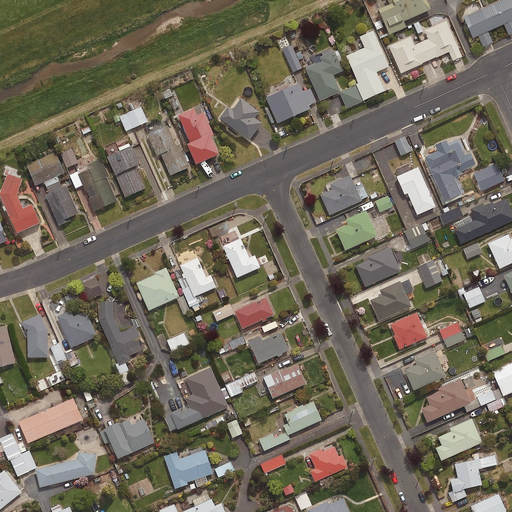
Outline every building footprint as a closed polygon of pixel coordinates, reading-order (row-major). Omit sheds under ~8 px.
[(425,0),(386,0),(389,6),(377,12),(388,36),(406,28),(403,23),(430,11),(425,0)] [(511,0),(504,0),(462,19),(472,40),(511,22),(511,0)] [(410,37),(387,47),(400,75),(448,53),(452,62),(462,58),(446,22),(424,32),(428,40),(414,46),(410,37)] [(419,22),(413,24),(417,35),(423,32),(419,22)] [(373,32),(359,38),(363,49),(345,57),(364,101),(384,92),(376,74),(388,68),(373,32)] [(302,69),(292,45),(283,49),(292,73),(302,69)] [(321,63),(305,70),(319,102),(340,93),(332,77),(343,72),(333,52),(319,58),(321,63)] [(298,84),(265,99),(276,125),(310,111),(298,84)] [(362,102),(355,87),(340,93),(347,109),(362,102)] [(229,106),(220,118),(250,140),(263,122),(256,117),(260,111),(242,98),(234,110),(229,106)] [(147,123),(141,108),(119,117),(126,132),(147,123)] [(194,108),(178,115),(190,142),(187,143),(196,164),(219,154),(211,135),(214,134),(204,112),(197,115),(194,108)] [(91,125),(81,130),(84,135),(93,131),(91,125)] [(168,126),(148,135),(157,156),(161,154),(171,175),(190,166),(180,144),(177,145),(168,126)] [(410,152),(404,138),(395,142),(401,156),(410,152)] [(446,142),(435,147),(437,152),(424,158),(436,184),(453,176),(454,179),(462,175),(461,172),(475,166),(470,155),(464,157),(458,144),(448,148),(446,142)] [(396,157),(391,144),(381,148),(386,161),(396,157)] [(133,145),(107,156),(126,197),(146,188),(136,166),(141,164),(133,145)] [(61,154),(67,169),(78,164),(72,150),(61,154)] [(56,152),(27,164),(36,185),(45,181),(50,194),(46,195),(59,225),(71,220),(70,218),(79,214),(67,185),(63,187),(58,176),(65,173),(56,152)] [(101,159),(87,165),(89,169),(78,174),(85,190),(93,187),(97,195),(89,198),(95,210),(117,201),(106,177),(109,176),(101,159)] [(32,204),(24,208),(17,194),(23,179),(8,174),(0,193),(0,195),(18,233),(40,223),(32,204)] [(350,177),(330,186),(332,191),(320,196),(329,216),(361,202),(350,177)] [(444,217),(461,210),(455,195),(446,199),(449,207),(441,210),(444,217)] [(392,207),(387,197),(375,202),(380,213),(392,207)] [(511,221),(511,212),(506,199),(494,205),(493,202),(483,206),(482,204),(470,210),(475,221),(454,230),(461,245),(511,221)] [(461,210),(444,217),(447,224),(464,217),(461,210)] [(366,211),(345,220),(348,226),(336,231),(345,251),(378,237),(366,211)] [(230,230),(227,223),(211,230),(215,237),(230,230)] [(412,229),(404,232),(412,249),(428,242),(425,234),(416,238),(412,229)] [(508,235),(487,245),(499,270),(511,263),(511,239),(510,240),(508,235)] [(240,239),(223,247),(237,279),(260,268),(254,256),(249,259),(240,239)] [(481,254),(477,244),(463,250),(468,260),(481,254)] [(389,248),(367,258),(368,261),(355,267),(365,288),(401,273),(389,248)] [(197,258),(179,266),(194,298),(216,288),(211,276),(206,278),(197,258)] [(442,282),(434,262),(419,267),(427,288),(442,282)] [(179,298),(166,268),(155,273),(156,275),(136,284),(148,312),(179,298)] [(511,272),(503,277),(511,295),(511,272)] [(102,295),(95,279),(80,285),(87,301),(102,295)] [(400,282),(380,291),(382,296),(370,301),(379,322),(411,308),(400,282)] [(485,302),(479,288),(463,294),(470,309),(485,302)] [(266,298),(234,312),(242,330),(274,316),(266,298)] [(113,302),(98,303),(98,321),(119,367),(131,361),(130,357),(144,351),(134,327),(121,333),(114,317),(113,302)] [(233,315),(229,305),(212,312),(217,322),(233,315)] [(71,312),(57,318),(71,349),(98,338),(86,312),(73,317),(71,312)] [(40,314),(21,323),(27,336),(27,359),(48,358),(48,331),(40,314)] [(416,314),(390,325),(395,336),(393,337),(399,351),(427,338),(416,314)] [(464,340),(457,324),(440,331),(447,348),(464,340)] [(6,326),(0,327),(0,367),(15,364),(6,326)] [(260,337),(248,343),(258,365),(288,351),(280,333),(262,342),(260,337)] [(188,345),(184,334),(167,341),(172,352),(188,345)] [(66,361),(61,345),(52,348),(57,364),(66,361)] [(504,354),(501,347),(485,354),(488,362),(504,354)] [(78,364),(73,352),(66,355),(71,367),(78,364)] [(434,352),(414,361),(416,366),(404,371),(413,392),(446,377),(434,352)] [(511,393),(511,366),(511,364),(493,372),(503,397),(511,393)] [(306,385),(297,365),(264,380),(272,400),(306,385)] [(210,368),(185,379),(192,396),(184,399),(189,409),(181,413),(179,410),(170,414),(178,431),(228,408),(210,368)] [(258,382),(254,373),(226,385),(232,398),(243,392),(242,389),(258,382)] [(460,380),(438,390),(439,393),(426,399),(429,406),(421,410),(427,424),(471,404),(460,380)] [(88,386),(82,389),(87,403),(94,401),(88,386)] [(75,398),(19,422),(29,444),(84,421),(75,398)] [(496,400),(486,404),(492,416),(498,413),(497,410),(504,407),(501,399),(496,401),(496,400)] [(321,421),(313,402),(284,415),(288,424),(283,427),(288,436),(321,421)] [(472,419),(449,429),(451,433),(438,438),(441,446),(435,449),(441,462),(483,443),(472,419)] [(129,421),(105,431),(117,460),(155,444),(144,420),(131,426),(129,421)] [(242,434),(236,420),(226,425),(232,439),(242,434)] [(12,460),(19,476),(38,468),(30,450),(27,452),(23,442),(18,444),(14,433),(0,438),(0,439),(9,461),(12,460)] [(321,450),(309,455),(315,470),(310,472),(315,483),(348,468),(342,455),(338,457),(334,447),(322,452),(321,450)] [(177,453),(164,457),(175,490),(188,486),(187,484),(213,475),(205,451),(179,460),(177,453)] [(79,459),(37,470),(41,488),(95,474),(98,455),(80,452),(79,459)] [(286,465),(282,456),(260,465),(264,474),(286,465)] [(495,456),(454,465),(457,479),(450,481),(452,493),(482,486),(478,470),(497,466),(495,456)] [(230,462),(214,470),(219,479),(234,471),(230,462)] [(0,511),(24,493),(6,470),(0,475),(0,511)] [(294,492),(290,485),(282,489),(285,496),(294,492)] [(506,511),(498,495),(470,507),(472,511),(506,511)] [(328,503),(307,511),(306,511),(348,511),(343,499),(329,506),(328,503)] [(177,511),(174,505),(159,511),(224,511),(221,504),(215,507),(211,500),(184,511),(177,511)]
